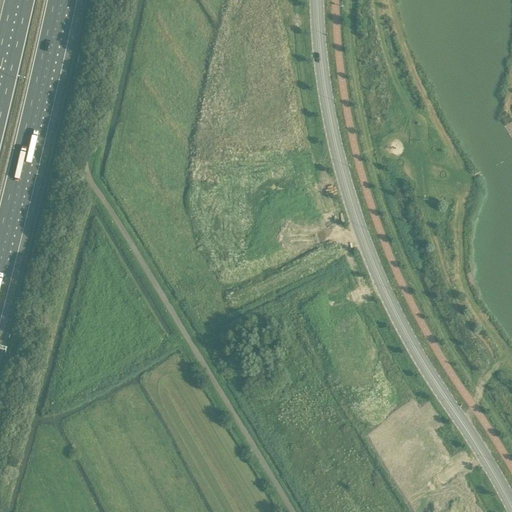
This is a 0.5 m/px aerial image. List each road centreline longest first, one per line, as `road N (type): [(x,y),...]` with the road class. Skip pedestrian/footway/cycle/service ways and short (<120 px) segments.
road 1 (tertiary): [(511,506),(422,363),(366,246),(331,126),(317,0)]
road 2 (unclassified): [(96,190),(292,511)]
road 3 (motorway): [(0,254),(60,0)]
